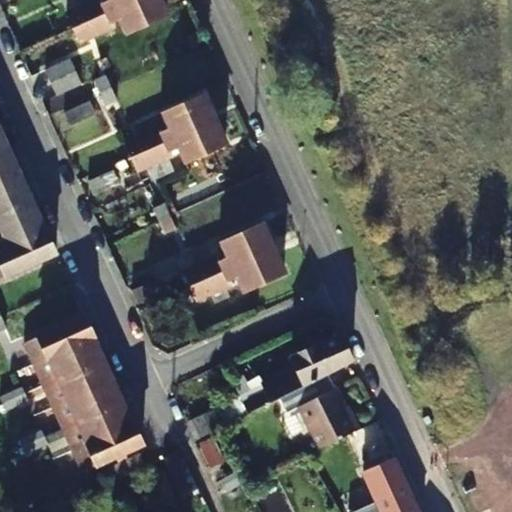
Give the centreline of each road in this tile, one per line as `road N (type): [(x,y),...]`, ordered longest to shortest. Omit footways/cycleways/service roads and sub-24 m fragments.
road 1 (residential): [(0,65),(140,382)]
road 2 (residential): [(343,290),(210,0)]
road 3 (residential): [(450,511),(343,290)]
road 4 (residential): [(140,382),(343,290)]
